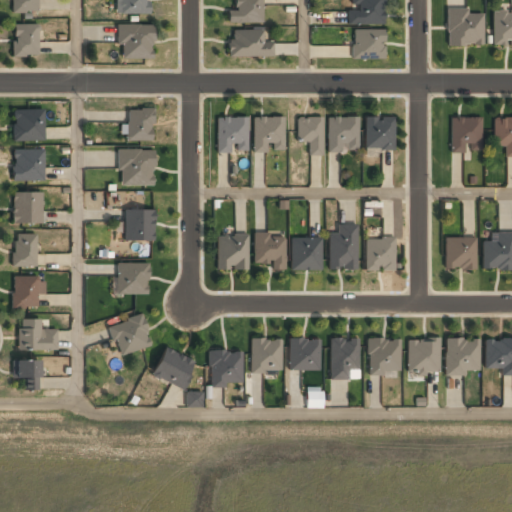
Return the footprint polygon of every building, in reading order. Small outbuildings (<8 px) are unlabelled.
[(11,0),(11,13),(37,13),(37,0),(11,0)] [(116,0),(116,15),(149,15),(149,0),(116,0)] [(260,0),(234,0),(234,11),(226,11),(226,24),(260,24),(260,0)] [(383,26),(383,0),(351,0),(351,12),(346,12),(346,26),(383,26)] [(445,12),(445,46),(480,46),(480,12),(445,12)] [(490,47),(511,47),(511,12),(491,12),(490,47)] [(12,26),(12,57),(37,57),(37,26),(12,26)] [(152,26),(116,26),(116,60),(152,60),(152,26)] [(271,44),(262,44),(262,31),(227,31),(227,59),(271,59),(271,44)] [(350,31),(350,60),(383,60),(383,31),(350,31)] [(124,110),(123,142),(151,142),(152,110),(124,110)] [(12,111),(12,142),(42,142),(42,111),(12,111)] [(251,152),(269,153),(269,150),(283,150),(284,117),(252,117),(251,152)] [(363,118),(363,152),(393,152),(393,118),(363,118)] [(511,118),(492,118),(492,147),(503,147),(503,155),(511,155),(511,118)] [(230,149),(243,149),(243,119),(215,119),(215,154),(230,154),(230,149)] [(321,119),(295,119),(295,143),(308,143),(308,157),(321,157),(321,119)] [(357,119),(327,119),(327,153),(357,153),(357,119)] [(481,152),(481,119),(449,119),(449,152),(481,152)] [(42,151),(11,151),(11,183),(42,183),(42,151)] [(116,187),(153,187),(153,151),(116,151),(116,187)] [(40,225),(40,194),(10,194),(10,225),(40,225)] [(152,211),(122,211),(122,242),(152,242),(152,211)] [(327,235),(327,271),(355,271),(355,225),(336,225),(336,235),(327,235)] [(511,271),(511,233),(490,233),(490,243),(481,243),(481,271),(511,271)] [(12,268),(35,268),(35,235),(12,235),(12,268)] [(269,265),(269,271),(283,271),(283,236),(251,236),(251,265),(269,265)] [(215,237),(215,271),(245,271),(245,237),(215,237)] [(319,271),(319,239),(289,240),(289,271),(319,271)] [(393,239),(364,239),(364,271),(393,271),(393,239)] [(443,239),(442,271),(474,271),(474,239),(443,239)] [(114,295),(147,295),(147,264),(114,264),(114,295)] [(36,295),(43,295),(43,277),(11,277),(11,309),(36,309),(36,295)] [(107,326),(115,357),(150,348),(142,317),(107,326)] [(56,331),(39,331),(39,320),(17,320),(16,351),(56,352),(56,331)] [(249,339),(249,374),(279,374),(279,339),(249,339)] [(317,372),(317,339),(287,339),(287,372),(317,372)] [(328,380),(356,380),(356,339),(328,339),(328,380)] [(397,339),(366,339),(366,375),(397,375),(397,339)] [(443,340),(443,375),(476,375),(476,340),(443,340)] [(511,340),(483,340),(482,370),(500,370),(500,376),(511,376),(511,340)] [(405,341),(405,374),(437,375),(437,341),(405,341)] [(149,376),(179,392),(194,364),(165,348),(149,376)] [(208,352),(208,387),(240,387),(240,352),(208,352)] [(37,391),(38,362),(13,361),(13,380),(22,380),(22,391),(37,391)] [(305,408),(321,408),(321,388),(305,387),(305,408)] [(200,408),(200,394),(185,393),(185,408),(200,408)]
